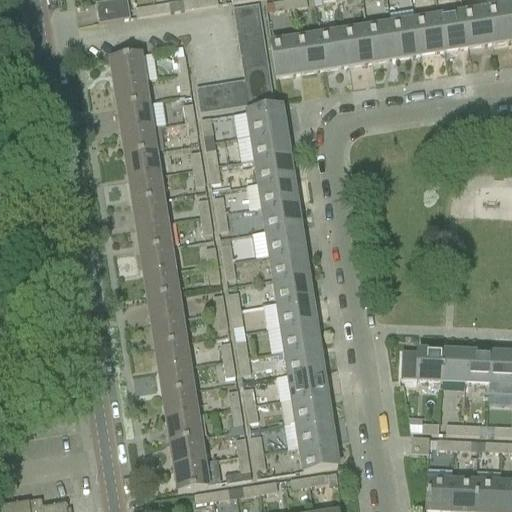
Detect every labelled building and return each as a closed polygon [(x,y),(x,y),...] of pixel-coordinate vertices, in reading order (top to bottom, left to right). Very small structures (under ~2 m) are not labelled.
[(214,0),(210,0),(198,2),(200,12),(216,9),(214,0)] [(317,0),(312,1),(313,11),(320,10),(337,7),(335,0),(317,0)] [(125,2),(94,7),(97,28),(129,23),(125,2)] [(200,12),(198,2),(182,5),(183,14),(200,12)] [(305,2),(287,5),(289,15),(307,12),(305,2)] [(174,6),(176,16),(183,14),(182,5),(174,6)] [(289,15),(287,5),(271,7),(272,17),(289,15)] [(176,16),(174,6),(167,7),(169,17),(176,16)] [(167,7),(150,10),(152,19),(169,17),(167,7)] [(508,8),(484,12),(490,49),(511,45),(511,28),(510,19),(508,8)] [(231,13),(233,25),(259,21),(257,9),(231,13)] [(152,19),(150,10),(134,12),(135,22),(152,19)] [(484,12),(461,16),(466,53),(490,49),(484,12)] [(461,16),(437,20),(443,57),(466,53),(461,16)] [(437,20),(412,24),(418,61),(443,57),(437,20)] [(233,25),(235,37),(261,33),(259,21),(233,25)] [(412,24),(389,27),(395,64),(418,61),(412,24)] [(389,27),(365,31),(371,68),(395,64),(389,27)] [(365,31),(341,35),(347,72),(371,68),(365,31)] [(235,37),(237,49),(263,45),(261,33),(235,37)] [(341,35),(317,39),(323,76),(347,72),(341,35)] [(317,39),(293,42),(299,80),(323,76),(317,39)] [(299,80),(293,42),(270,46),(275,83),(299,80)] [(237,49),(239,61),(264,57),(263,45),(237,49)] [(239,61),(241,73),(266,69),(264,57),(239,61)] [(138,60),(108,65),(109,66),(110,66),(113,89),(112,89),(112,90),(141,85),(140,82),(137,62),(139,62),(138,60)] [(183,62),(173,63),(176,80),(186,79),(186,78),(183,62)] [(241,73),(243,85),(268,81),(266,69),(241,73)] [(186,79),(176,80),(179,97),(188,95),(188,94),(186,79)] [(268,81),(243,85),(247,110),(272,106),(268,81)] [(141,85),(112,90),(114,90),(117,113),(116,113),(116,114),(147,109),(143,85),(141,85)] [(243,85),(231,87),(235,112),(247,110),(243,85)] [(231,87),(218,89),(222,114),(235,112),(231,87)] [(218,89),(206,91),(210,116),(222,114),(218,89)] [(210,116),(206,91),(194,93),(198,118),(210,116)] [(147,109),(116,114),(117,114),(121,137),(119,137),(120,138),(150,133),(164,131),(160,107),(147,109)] [(191,110),(181,111),(184,128),(193,126),(191,110)] [(242,118),(246,143),(282,137),(278,113),(242,118)] [(208,124),(199,125),(202,142),(203,150),(212,148),(211,141),(208,124)] [(193,126),(184,128),(186,144),(196,143),(193,126)] [(121,138),(125,161),(154,157),(150,133),(120,138),(121,138)] [(246,143),(250,166),(286,160),(282,137),(246,143)] [(214,155),(204,157),(207,173),(216,172),(214,155)] [(125,161),(129,185),(158,180),(154,157),(125,161)] [(198,158),(189,159),(191,176),(201,174),(198,158)] [(250,166),(254,189),(289,184),(286,160),(250,166)] [(216,172),(207,173),(209,190),(219,188),(216,172)] [(201,174),(191,176),(194,192),(203,191),(201,174)] [(129,185),(133,209),(162,204),(158,180),(129,185)] [(254,189),(258,214),(293,208),(289,184),(254,189)] [(221,203),(212,204),(214,221),(224,220),(221,203)] [(133,209),(136,232),(166,228),(162,204),(133,209)] [(206,205),(196,207),(199,223),(208,222),(206,205)] [(258,214),(262,238),(297,232),(293,208),(258,214)] [(224,220),(214,221),(217,238),(227,236),(224,220)] [(208,222),(199,223),(202,240),(211,239),(208,222)] [(136,232),(140,256),(169,252),(166,228),(136,232)] [(262,238),(250,240),(254,264),(265,262),(301,256),(297,232),(262,238)] [(228,243),(218,245),(219,252),(222,269),(231,267),(229,251),(228,243)] [(140,256),(144,280),(173,276),(169,252),(140,256)] [(213,253),(204,255),(206,271),(216,270),(213,253)] [(265,262),(269,286),(305,280),(301,256),(265,262)] [(231,267),(222,269),(225,285),(234,284),(231,267)] [(216,270),(206,271),(209,288),(219,286),(216,270)] [(144,280),(148,304),(177,300),(173,276),(144,280)] [(269,286),(273,309),(309,304),(305,280),(269,286)] [(236,298),(227,300),(230,317),(239,315),(236,298)] [(148,304),(151,328),(181,324),(177,300),(148,304)] [(221,301),(211,302),(214,319),(223,318),(221,301)] [(273,309),(277,333),(312,328),(309,304),(273,309)] [(239,315),(230,317),(232,333),(242,332),(239,315)] [(223,318),(214,319),(217,336),(226,334),(223,318)] [(151,328),(155,352),(185,348),(181,324),(151,328)] [(277,333),(281,357),(316,351),(312,328),(277,333)] [(244,346),(234,348),(237,364),(246,363),(244,346)] [(155,352),(159,376),(189,372),(185,348),(155,352)] [(228,349),(219,350),(221,367),(231,365),(228,349)] [(281,357),(284,381),(320,376),(316,351),(281,357)] [(400,354),(399,384),(400,384),(401,383),(415,383),(415,385),(439,386),(441,356),(440,356),(440,357),(417,356),(417,355),(416,355),(416,356),(402,355),(402,354),(400,354)] [(439,386),(463,387),(465,357),(464,357),(464,358),(441,357),(441,356),(439,386)] [(463,387),(488,388),(489,357),(488,357),(488,359),(465,358),(465,357),(463,387)] [(488,388),(487,399),(511,400),(511,389),(511,385),(511,359),(489,359),(489,357),(488,388)] [(246,363),(237,364),(240,381),(249,379),(246,363)] [(231,365),(221,367),(224,383),(234,382),(231,365)] [(184,372),(157,376),(157,377),(159,377),(162,399),(161,399),(161,400),(162,400),(193,395),(189,372),(184,372)] [(284,381),(288,405),(324,399),(320,376),(284,381)] [(251,394),(242,396),(245,412),(254,411),(251,394)] [(162,400),(166,424),(196,419),(193,395),(162,400)] [(236,397),(226,398),(229,415),(239,413),(236,397)] [(288,405),(292,429),(328,424),(324,399),(288,405)] [(254,411),(245,412),(247,429),(257,428),(254,411)] [(239,413),(229,415),(232,432),(241,430),(239,413)] [(166,424),(170,448),(200,443),(196,419),(166,424)] [(292,429),(282,431),(286,455),(296,453),(331,447),(328,424),(292,429)] [(407,424),(410,438),(420,439),(421,429),(421,424),(407,424)] [(420,439),(437,439),(438,429),(421,429),(420,439)] [(445,430),(444,440),(462,440),(462,431),(445,430)] [(462,431),(462,440),(479,441),(480,432),(462,431)] [(493,432),(493,442),(509,443),(510,433),(493,432)] [(259,442),(250,443),(252,460),(261,459),(259,442)] [(170,448),(173,472),(204,467),(200,443),(170,448)] [(243,444),(234,446),(236,463),(246,461),(243,444)] [(410,444),(409,461),(426,462),(427,445),(410,444)] [(435,454),(435,455),(452,456),(452,446),(435,445),(435,454)] [(452,446),(452,456),(469,457),(469,447),(452,446)] [(331,447),(296,453),(300,476),(335,471),(331,447)] [(484,447),(483,457),(500,458),(501,448),(484,447)] [(511,448),(501,448),(500,458),(511,458),(511,448)] [(261,459),(252,460),(255,477),(264,475),(261,459)] [(239,478),(224,480),(225,488),(250,484),(249,478),(246,461),(236,463),(239,478)] [(204,467),(173,472),(177,496),(208,492),(204,467)] [(424,502),(423,511),(449,511),(451,486),(451,475),(427,474),(426,474),(424,502)] [(322,479),(306,482),(307,492),(324,489),(322,479)] [(307,492),(306,482),(289,485),(290,495),(307,492)] [(449,511),(473,511),(475,487),(451,486),(449,511)] [(276,497),(274,487),(258,489),(259,499),(276,497)] [(473,511),(498,511),(499,488),(475,487),(473,511)] [(498,511),(511,511),(511,488),(499,488),(498,511)] [(259,499),(258,489),(241,492),(242,502),(259,499)] [(227,494),(210,497),(211,507),(229,504),(227,494)] [(210,497),(194,500),(195,509),(211,507),(210,497)]
